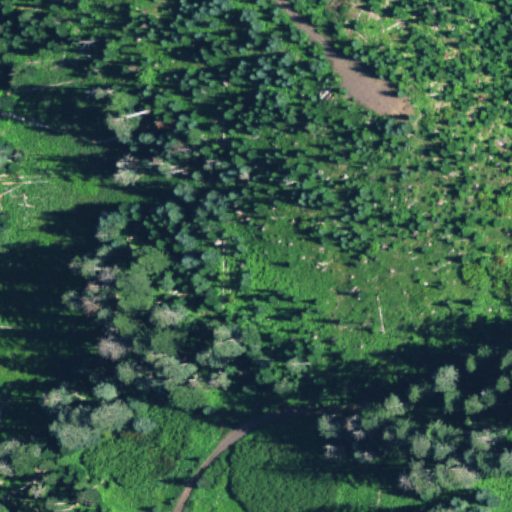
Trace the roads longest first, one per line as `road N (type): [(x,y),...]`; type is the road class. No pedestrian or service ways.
road 1 (track): [(182,511),(197,476),(260,425),(402,402),(511,349)]
road 2 (track): [(271,0),(367,92)]
